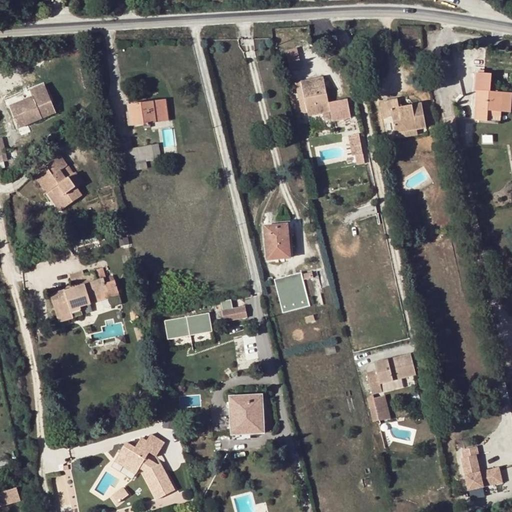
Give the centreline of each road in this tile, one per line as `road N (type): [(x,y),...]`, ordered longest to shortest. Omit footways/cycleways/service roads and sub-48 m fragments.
road 1 (residential): [(193,21),(303,502)]
road 2 (unknown): [(318,14),(353,48),(414,322),(411,346),(376,356)]
road 3 (tertiary): [(193,21),(384,13),(484,22)]
road 4 (residential): [(0,235),(45,453)]
road 5 (tertiary): [(0,32),(193,21)]
